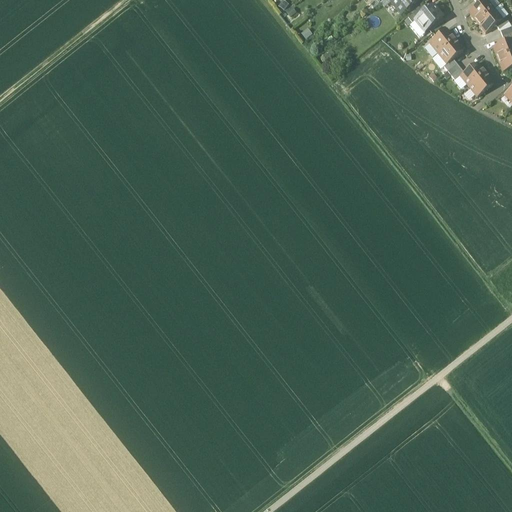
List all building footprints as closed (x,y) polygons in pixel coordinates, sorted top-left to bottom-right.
[(385,0),(376,0),(369,6),(373,10),(385,0)] [(417,0),(395,0),(391,4),(401,16),(419,2),(417,0)] [(478,6),(468,13),(477,24),(493,11),(492,9),(492,8),(488,2),(487,3),(485,0),(478,6)] [(282,1),(278,7),(284,11),(288,5),(282,1)] [(289,6),(285,12),(292,17),(296,12),(289,6)] [(424,14),(414,22),(415,22),(424,33),(443,18),(433,6),(424,14)] [(420,9),(408,19),(412,25),(415,22),(414,22),(424,14),(420,9)] [(493,11),(477,24),(486,35),(496,27),(502,22),(500,19),(501,19),(496,13),(495,13),(493,11)] [(502,22),(496,27),(499,31),(509,24),(505,19),(502,22)] [(511,29),(500,33),(503,38),(511,34),(511,29)] [(446,31),(429,45),(431,47),(431,48),(435,54),(436,53),(438,55),(454,42),(446,31)] [(511,34),(503,38),(505,44),(511,41),(511,34)] [(511,41),(505,44),(493,49),(498,61),(511,55),(511,41)] [(454,42),(438,55),(440,58),(439,58),(444,64),(445,64),(447,66),(453,61),(463,53),(454,42)] [(511,55),(498,61),(503,74),(511,70),(511,55)] [(447,66),(444,68),(447,73),(457,65),(453,61),(447,66)] [(457,65),(447,73),(451,78),(460,70),(457,65)] [(464,75),(460,78),(462,80),(461,81),(466,87),(467,86),(469,89),(485,76),(477,65),(464,75)] [(460,70),(451,78),(455,82),(460,78),(464,75),(460,70)] [(485,76),(469,89),(471,91),(470,92),(475,98),(475,97),(477,99),(494,86),(485,76)]
